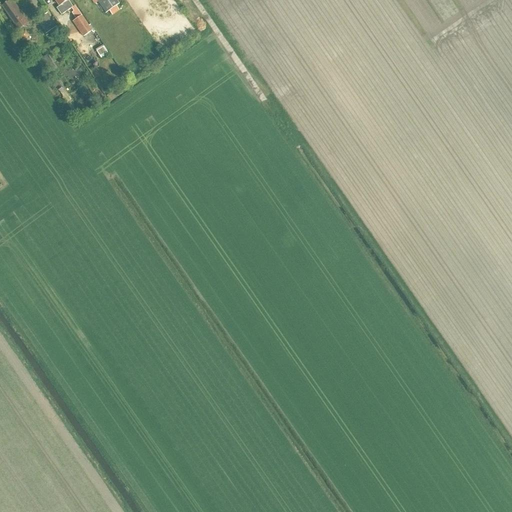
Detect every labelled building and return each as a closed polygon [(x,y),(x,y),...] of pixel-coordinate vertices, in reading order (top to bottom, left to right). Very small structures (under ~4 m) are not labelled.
[(22,15),(11,0),(9,0),(1,6),(17,30),(24,25),(19,18),(22,15)] [(68,1),(67,0),(54,0),(59,7),(56,9),(61,16),(72,8),(67,1),(68,1)] [(115,0),(95,0),(105,13),(119,4),(115,0)] [(56,28),(46,14),(35,22),(44,35),(56,28)] [(81,16),(72,23),(83,38),(92,32),(81,16)] [(79,41),(77,46),(89,50),(91,44),(79,41)] [(37,55),(28,43),(23,47),(32,59),(37,55)] [(98,59),(105,53),(100,46),(92,52),(98,59)]
